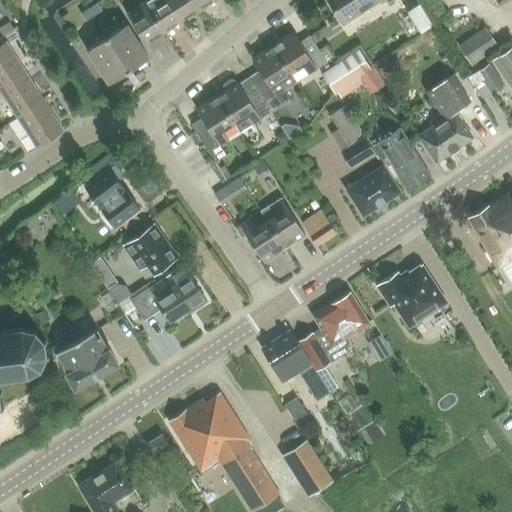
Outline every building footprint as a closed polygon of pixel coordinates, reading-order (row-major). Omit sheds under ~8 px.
[(167,0),(147,0),(144,2),(160,26),(165,35),(173,29),(172,26),(180,21),(167,0)] [(167,0),(180,21),(191,14),(193,17),(201,11),(193,0),(167,0)] [(193,0),(201,11),(208,7),(206,4),(212,0),(193,0)] [(329,0),(344,23),(380,0),(381,1),(383,0),(329,0)] [(93,14),(100,9),(95,1),(88,6),(93,14)] [(144,2),(127,14),(146,43),(156,37),(158,39),(160,38),(165,35),(160,26),(144,2)] [(418,3),(391,16),(400,36),(427,24),(418,3)] [(85,19),(93,14),(88,6),(80,11),(85,19)] [(127,24),(107,36),(126,67),(130,64),(132,68),(149,58),(127,24)] [(458,43),(472,65),(499,47),(485,25),(458,43)] [(301,43),(293,32),(273,45),(290,71),(302,63),(308,72),(316,67),(325,61),(311,36),(301,43)] [(107,36),(87,49),(109,83),(125,73),(123,69),(126,67),(107,36)] [(5,39),(0,42),(0,84),(24,69),(5,39)] [(259,67),(247,75),(271,111),(291,98),(278,79),(290,71),(273,45),(253,58),(259,67)] [(511,47),(494,60),(501,71),(511,87),(511,47)] [(359,49),(322,73),(336,95),(338,93),(359,79),(363,84),(369,93),(383,83),(374,69),(373,70),(359,49)] [(496,74),(501,71),(494,60),(468,77),(483,99),(492,93),(490,90),(502,82),(496,74)] [(24,69),(0,84),(0,87),(17,115),(43,99),(24,69)] [(142,70),(134,75),(140,83),(145,79),(146,75),(142,70)] [(225,90),(216,95),(234,123),(240,132),(271,111),(247,75),(236,83),(234,80),(230,79),(224,84),(223,87),(225,90)] [(419,135),(437,161),(474,136),(456,110),(470,100),(453,75),(427,93),(444,118),(419,135)] [(130,78),(123,83),(126,88),(130,89),(135,85),(130,78)] [(234,123),(216,95),(196,109),(202,119),(192,126),(215,162),(226,154),(220,145),(229,140),(223,131),(234,123)] [(17,115),(36,145),(62,128),(43,99),(17,115)] [(352,165),(375,150),(346,105),(330,115),(338,129),(331,133),(352,165)] [(379,142),(408,188),(430,174),(400,128),(379,142)] [(200,195),(223,182),(194,130),(171,143),(200,195)] [(103,190),(95,196),(117,226),(140,209),(118,179),(124,175),(116,164),(95,180),(103,190)] [(363,215),(401,190),(384,164),(371,173),(366,165),(358,171),(362,178),(346,188),(363,215)] [(239,178),(215,193),(222,204),(246,189),(239,178)] [(507,192),(468,217),(497,267),(511,258),(511,197),(511,198),(507,192)] [(278,211),(266,219),(285,248),(305,235),(281,198),(273,203),(278,211)] [(193,199),(183,205),(201,237),(211,232),(193,199)] [(317,244),(336,232),(322,210),(303,223),(317,244)] [(265,261),(285,248),(266,219),(253,227),(248,219),(241,224),(265,261)] [(125,244),(141,268),(148,263),(154,272),(178,256),(156,223),(125,244)] [(101,257),(91,264),(95,270),(105,263),(101,257)] [(397,272),(377,285),(390,306),(394,303),(409,326),(446,301),(421,264),(410,271),(408,269),(399,275),(397,272)] [(118,302),(130,321),(141,314),(145,319),(161,308),(168,320),(185,309),(187,311),(207,298),(191,274),(156,297),(148,284),(132,295),(131,293),(118,302)] [(131,293),(125,284),(113,282),(106,286),(117,303),(118,302),(131,293)] [(312,332),(298,341),(298,342),(311,363),(316,370),(323,366),(346,352),(347,344),(344,337),(369,322),(350,292),(313,315),(321,328),(313,334),(312,332)] [(499,382),(481,354),(472,359),(446,318),(422,333),(467,402),(499,382)] [(0,410),(0,411),(2,409),(0,407),(0,395),(1,395),(1,393),(0,393),(0,381),(10,379),(11,384),(13,383),(12,379),(25,377),(25,381),(27,380),(26,376),(39,371),(41,374),(44,372),(41,369),(46,359),(50,360),(50,357),(46,357),(44,343),(48,343),(47,341),(42,342),(36,334),(39,330),(36,329),(34,333),(21,330),(21,326),(19,327),(19,330),(6,332),(5,328),(2,328),(3,333),(0,332),(0,410)] [(107,346),(97,328),(57,351),(68,370),(66,371),(75,387),(119,362),(109,345),(107,346)] [(290,329),(261,347),(282,381),(298,371),(311,363),(298,342),(298,341),(290,329)] [(321,378),(308,386),(316,400),(330,392),(321,378)] [(201,469),(220,457),(253,509),(279,492),(246,440),(250,438),(220,391),(205,400),(203,397),(169,419),(201,469)] [(286,404),(298,423),(309,416),(297,397),(286,404)] [(162,433),(149,442),(155,451),(168,443),(162,433)] [(318,456),(293,472),(308,496),(333,480),(318,456)] [(119,511),(113,501),(133,488),(117,461),(79,484),(95,511),(119,511)] [(278,496),(257,507),(259,511),(265,511),(282,504),(278,496)]
